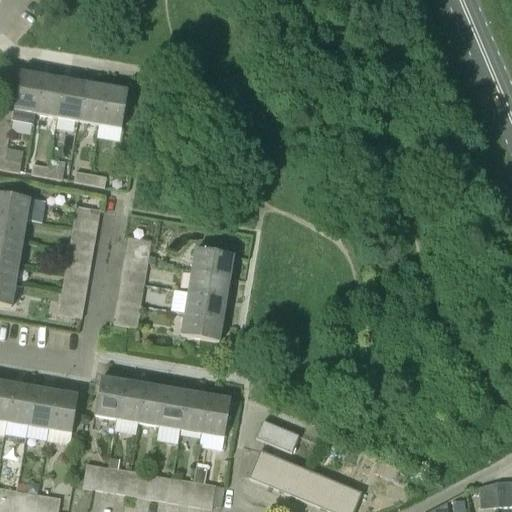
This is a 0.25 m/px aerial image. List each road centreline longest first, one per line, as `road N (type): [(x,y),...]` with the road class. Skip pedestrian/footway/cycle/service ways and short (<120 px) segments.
road 1 (unknown): [(84,363),(114,212)]
road 2 (secondary): [(511,131),(456,0)]
road 3 (residential): [(124,368),(0,352)]
